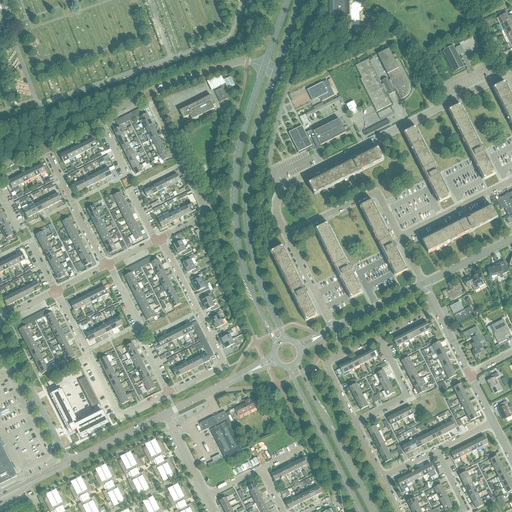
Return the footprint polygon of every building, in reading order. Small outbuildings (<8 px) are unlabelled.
[(349,6),(348,0),(329,0),(330,7),(332,7),(332,9),(330,9),(330,15),(332,15),(347,15),(349,15),(349,9),(350,9),(351,25),(359,24),(359,12),(363,7),(355,0),(350,6),(349,6)] [(497,18),(500,24),(511,17),(511,14),(508,17),(505,12),(499,15),(500,16),(497,18)] [(511,17),(500,24),(503,30),(511,25),(511,23),(511,21),(511,17)] [(511,25),(503,30),(506,36),(511,33),(511,25)] [(442,51),(453,73),(464,67),(458,55),(459,55),(465,52),(461,45),(456,48),(455,49),(453,46),(442,51)] [(360,79),(377,112),(391,104),(385,92),(386,92),(387,93),(388,93),(390,93),(392,92),(393,91),(394,89),(394,88),(400,100),(404,98),(407,96),(409,93),(411,89),(411,85),(410,81),(396,54),(392,55),(389,49),(378,54),(390,80),(389,81),(388,78),(382,81),(383,84),(382,85),(369,59),(355,66),(362,79),(360,79)] [(228,89),(235,86),(230,77),(224,81),(221,75),(207,82),(211,90),(225,84),(228,89)] [(307,90),(312,101),(320,97),(322,102),(334,95),(327,80),(307,90)] [(511,97),(504,82),(493,88),(511,125),(511,97)] [(214,92),(220,103),(228,99),(222,88),(214,92)] [(213,106),(216,105),(211,95),(196,103),(196,101),(193,102),(194,104),(180,111),(183,119),(190,115),(192,120),(215,109),(213,106)] [(354,100),(347,104),(352,115),(360,111),(354,100)] [(495,175),(460,105),(449,111),(471,155),(484,180),(495,175)] [(140,124),(141,124),(150,119),(147,114),(145,115),(144,113),(141,114),(138,116),(139,118),(140,117),(142,120),(139,121),(140,124)] [(304,125),(309,123),(306,114),(300,116),(304,125)] [(144,129),(146,128),(153,125),(150,119),(141,124),(144,129)] [(302,126),(289,133),(298,152),(311,146),(311,147),(312,148),(313,149),(314,149),(315,149),(318,148),(318,149),(317,147),(320,145),(320,146),(346,133),(339,119),(314,132),(313,129),(306,133),(302,126)] [(363,130),(366,136),(392,125),(389,119),(363,130)] [(146,128),(149,134),(155,130),(153,125),(146,128)] [(114,130),(117,136),(125,131),(123,126),(114,130)] [(404,133),(428,180),(439,203),(450,197),(415,128),(404,133)] [(149,134),(152,139),(158,136),(155,130),(149,134)] [(117,136),(119,142),(126,138),(124,135),(127,134),(125,131),(117,136)] [(152,146),(154,145),(161,141),(158,136),(152,139),(153,142),(151,143),(152,146)] [(119,142),(122,147),(129,144),(126,138),(119,142)] [(93,139),(88,142),(91,149),(93,152),(96,150),(95,148),(94,149),(94,147),(97,146),(93,139)] [(154,145),(157,150),(164,147),(161,141),(154,145)] [(88,142),(82,144),(86,152),(91,149),(88,142)] [(82,144),(76,147),(80,154),(86,152),(82,144)] [(122,147),(125,153),(131,149),(129,144),(122,147)] [(76,147),(71,150),(75,157),(80,154),(76,147)] [(155,151),(157,157),(167,152),(164,147),(157,150),(155,151)] [(125,153),(128,158),(137,154),(134,148),(131,149),(125,153)] [(378,148),(315,180),(308,184),(314,195),(384,159),(378,148)] [(71,150),(65,153),(69,160),(75,157),(71,150)] [(154,158),(151,160),(152,162),(154,161),(154,162),(159,160),(161,158),(164,163),(166,162),(165,160),(169,158),(167,152),(157,157),(154,158)] [(69,160),(65,153),(60,156),(63,163),(69,160)] [(128,158),(131,163),(137,160),(136,158),(138,156),(137,154),(128,158)] [(131,163),(133,169),(140,166),(137,160),(131,163)] [(140,166),(133,169),(136,175),(142,171),(141,169),(144,168),(143,167),(147,165),(150,163),(149,161),(145,163),(146,163),(140,166)] [(42,164),(36,167),(40,175),(46,172),(42,164)] [(36,167),(31,170),(35,177),(40,175),(36,167)] [(108,168),(102,171),(106,178),(112,175),(108,168)] [(31,170),(25,173),(29,180),(35,177),(31,170)] [(102,171),(97,174),(100,181),(106,178),(102,171)] [(25,173),(20,176),(24,183),(29,180),(25,173)] [(97,174),(91,176),(95,184),(100,181),(97,174)] [(177,174),(172,177),(176,186),(179,184),(178,182),(180,180),(177,174)] [(20,176),(14,179),(18,186),(24,183),(20,176)] [(91,176),(86,179),(89,186),(95,184),(91,176)] [(129,177),(123,179),(126,187),(132,185),(129,177)] [(172,177),(166,179),(169,186),(171,189),(176,186),(172,177)] [(11,180),(9,181),(12,189),(14,192),(19,189),(18,186),(15,180),(14,179),(11,180)] [(86,179),(80,182),(84,189),(89,186),(86,179)] [(166,179),(161,182),(164,189),(169,186),(166,179)] [(84,189),(80,182),(79,180),(74,183),(75,185),(78,192),(84,189)] [(161,182),(155,185),(158,192),(164,189),(161,182)] [(155,185),(150,188),(153,194),(158,192),(155,185)] [(153,194),(150,188),(144,191),(147,197),(150,196),(152,198),(154,197),(153,194)] [(511,191),(498,199),(499,199),(496,201),(499,207),(502,205),(505,211),(509,209),(511,215),(505,219),(508,225),(511,222),(511,191)] [(53,193),(50,195),(51,197),(55,204),(61,201),(64,199),(62,196),(59,198),(56,192),(53,193)] [(113,196),(116,202),(123,198),(121,192),(113,196)] [(51,197),(46,199),(49,207),(55,204),(51,197)] [(116,202),(119,207),(126,204),(123,198),(116,202)] [(46,199),(40,202),(44,209),(49,207),(46,199)] [(360,207),(384,253),(396,276),(407,271),(371,201),(360,207)] [(40,202),(35,205),(38,212),(44,209),(40,202)] [(192,203),(187,206),(190,213),(196,210),(192,203)] [(119,207),(122,213),(129,209),(126,204),(119,207)] [(35,205),(29,208),(33,215),(38,212),(35,205)] [(94,206),(87,209),(90,215),(97,212),(102,209),(100,207),(96,209),(94,206)] [(187,206),(181,209),(184,216),(190,213),(187,206)] [(422,242),(428,253),(497,218),(492,206),(422,242)] [(33,215),(29,208),(23,211),(27,218),(33,215)] [(122,213),(125,218),(132,215),(129,209),(122,213)] [(181,209),(176,211),(179,218),(184,216),(181,209)] [(176,211),(170,214),(173,221),(179,218),(176,211)] [(90,215),(93,221),(100,217),(97,212),(90,215)] [(168,224),(164,217),(163,214),(157,217),(162,227),(168,224)] [(170,214),(164,217),(168,224),(173,221),(170,214)] [(125,218),(127,224),(135,220),(132,215),(125,218)] [(93,221),(95,226),(103,223),(100,217),(93,221)] [(62,222),(65,228),(72,224),(70,218),(62,222)] [(127,224),(130,229),(137,226),(135,220),(127,224)] [(95,226),(98,232),(105,228),(103,223),(95,226)] [(0,228),(3,233),(10,229),(8,224),(0,228)] [(65,228),(68,233),(75,229),(72,224),(65,228)] [(316,229),(351,299),(362,293),(327,224),(316,229)] [(130,229),(133,235),(140,231),(137,226),(130,229)] [(98,232),(101,237),(108,234),(105,228),(98,232)] [(10,229),(3,233),(6,239),(8,242),(11,240),(10,237),(13,235),(10,229)] [(68,233),(71,239),(78,235),(75,229),(68,233)] [(140,231),(133,235),(136,241),(143,237),(140,231)] [(43,232),(36,235),(39,241),(46,237),(43,232)] [(101,237),(104,243),(111,239),(108,234),(101,237)] [(71,239),(74,244),(81,241),(78,235),(71,239)] [(39,241),(42,247),(49,243),(46,237),(39,241)] [(185,241),(184,240),(182,237),(176,240),(177,243),(174,245),(176,250),(184,246),(187,244),(185,241)] [(104,243),(107,248),(114,245),(111,239),(104,243)] [(74,244),(76,250),(84,246),(81,241),(74,244)] [(42,247),(44,252),(52,248),(49,243),(42,247)] [(114,245),(107,248),(110,254),(117,250),(114,245)] [(76,250),(79,255),(86,252),(84,246),(76,250)] [(184,246),(176,250),(179,255),(182,253),(183,256),(191,252),(190,249),(186,251),(184,246)] [(271,252),(306,321),(317,316),(282,246),(271,252)] [(44,252),(47,258),(54,254),(52,248),(44,252)] [(22,252),(16,255),(20,263),(26,260),(22,252)] [(79,255),(82,261),(89,257),(86,252),(79,255)] [(47,258),(50,263),(57,259),(54,254),(47,258)] [(16,255),(11,258),(14,265),(20,263),(16,255)] [(187,261),(183,263),(186,268),(193,264),(191,260),(194,258),(192,255),(186,259),(187,261)] [(89,257),(82,261),(85,267),(92,263),(89,257)] [(11,258),(5,261),(9,268),(14,265),(11,258)] [(50,263),(53,269),(60,265),(57,259),(50,263)] [(151,263),(154,269),(161,265),(158,259),(151,263)] [(5,261),(0,263),(0,264),(3,271),(9,268),(5,261)] [(488,268),(489,277),(502,274),(502,275),(509,272),(504,261),(490,268),(488,268)] [(60,265),(53,269),(56,274),(63,271),(65,269),(62,264),(60,265)] [(193,264),(186,268),(188,273),(192,271),(194,274),(200,271),(199,268),(196,269),(193,264)] [(154,269),(157,274),(164,270),(161,265),(154,269)] [(63,271),(56,274),(59,280),(67,276),(66,273),(67,273),(65,269),(63,271)] [(157,274),(160,280),(167,276),(164,270),(157,274)] [(125,276),(128,282),(135,278),(132,273),(125,276)] [(192,282),(195,287),(205,282),(202,274),(194,277),(196,280),(192,282)] [(463,280),(467,288),(474,284),(476,289),(479,287),(479,286),(485,283),(486,285),(480,274),(477,275),(473,276),(474,278),(472,279),(470,277),(463,280)] [(160,280),(162,285),(170,282),(167,276),(160,280)] [(128,282),(130,287),(138,284),(135,278),(128,282)] [(205,282),(195,287),(197,292),(201,290),(202,293),(209,289),(208,286),(209,286),(206,281),(205,282)] [(37,282),(31,285),(35,292),(41,289),(37,282)] [(162,285),(165,291),(172,287),(170,282),(162,285)] [(23,289),(20,290),(24,297),(29,295),(26,287),(24,284),(21,286),(23,289)] [(130,287),(133,293),(140,289),(138,284),(130,287)] [(461,295),(463,294),(462,291),(461,292),(461,291),(462,290),(459,284),(452,287),(453,289),(448,291),(447,289),(442,292),(445,299),(449,297),(449,298),(448,298),(450,301),(461,296),(461,295)] [(31,285),(26,287),(29,295),(35,292),(31,285)] [(104,287),(98,289),(102,297),(108,294),(104,287)] [(165,291),(168,296),(175,293),(172,287),(165,291)] [(98,289),(93,292),(97,300),(102,297),(98,289)] [(133,293),(136,299),(143,295),(140,289),(133,293)] [(376,291),(378,297),(384,295),(381,289),(376,291)] [(20,290),(15,293),(18,300),(24,297),(20,290)] [(93,292),(87,295),(91,302),(97,300),(93,292)] [(15,293),(9,296),(13,303),(18,300),(15,293)] [(168,296),(171,302),(178,298),(175,293),(168,296)] [(204,299),(202,301),(204,305),(212,302),(216,300),(213,295),(212,295),(211,293),(203,297),(204,299)] [(87,295),(82,298),(85,305),(91,302),(87,295)] [(136,299),(139,304),(146,300),(143,295),(136,299)] [(13,303),(9,296),(3,299),(7,306),(13,303)] [(82,298),(76,301),(80,308),(85,305),(82,298)] [(178,298),(171,302),(174,308),(181,304),(178,298)] [(139,304),(142,310),(149,306),(146,300),(139,304)] [(80,308),(76,301),(71,304),(74,311),(80,308)] [(212,302),(204,305),(207,310),(211,308),(212,311),(219,308),(217,305),(215,306),(212,302)] [(460,302),(450,307),(454,315),(455,316),(454,316),(455,317),(456,318),(455,319),(457,319),(456,320),(457,320),(457,321),(457,322),(459,321),(460,323),(471,317),(475,315),(471,307),(469,308),(464,310),(460,302)] [(142,310),(144,315),(152,311),(149,306),(142,310)] [(48,322),(55,318),(53,313),(50,314),(47,309),(45,310),(47,315),(45,316),(48,322)] [(152,311),(144,315),(147,321),(148,320),(153,318),(157,316),(156,313),(155,314),(153,311),(152,311)] [(211,319),(214,324),(222,320),(219,315),(222,314),(220,311),(214,314),(216,317),(211,319)] [(120,317),(114,320),(118,327),(123,324),(120,317)] [(48,322),(51,328),(58,324),(55,318),(48,322)] [(222,320),(214,324),(216,329),(219,328),(220,330),(228,326),(224,319),(222,320)] [(489,326),(498,344),(507,340),(505,337),(510,334),(503,319),(489,326)] [(114,320),(108,323),(112,330),(118,327),(114,320)] [(426,322),(421,325),(424,332),(430,329),(426,322)] [(108,323),(103,326),(106,333),(112,330),(108,323)] [(194,330),(193,327),(191,324),(191,323),(185,326),(189,333),(190,337),(193,336),(191,332),(194,330)] [(51,328),(54,333),(61,329),(58,324),(51,328)] [(421,325),(415,328),(419,335),(424,332),(421,325)] [(19,330),(22,335),(29,332),(26,326),(19,330)] [(103,326),(97,328),(101,336),(106,333),(103,326)] [(185,326),(179,329),(183,336),(189,333),(185,326)] [(484,341),(478,330),(476,327),(463,333),(467,341),(472,338),(474,343),(471,344),(475,351),(473,352),(475,356),(481,353),(480,350),(483,349),(480,343),(484,341)] [(97,328),(92,331),(95,339),(101,336),(97,328)] [(415,328),(410,331),(413,338),(419,335),(415,328)] [(54,333),(57,339),(64,335),(61,329),(54,333)] [(179,329),(174,332),(177,339),(183,336),(179,329)] [(221,339),(224,344),(232,339),(231,337),(234,335),(232,330),(225,334),(226,336),(221,339)] [(95,339),(92,331),(86,334),(90,341),(95,339)] [(410,331),(404,334),(408,341),(413,338),(410,331)] [(22,335),(25,341),(32,337),(29,332),(22,335)] [(174,332),(168,334),(172,342),(177,339),(174,332)] [(168,334),(163,337),(166,344),(172,342),(168,334)] [(404,334),(399,336),(402,344),(408,341),(404,334)] [(57,339),(59,344),(67,340),(64,335),(57,339)] [(402,344),(399,336),(393,339),(397,346),(402,344)] [(25,341),(28,346),(35,343),(32,337),(25,341)] [(159,345),(155,347),(156,350),(161,347),(162,350),(168,347),(166,344),(163,337),(157,340),(159,345)] [(232,339),(224,344),(226,348),(231,346),(232,349),(239,345),(236,338),(232,339)] [(59,344),(62,350),(70,346),(67,340),(59,344)] [(432,346),(435,351),(442,348),(439,342),(440,342),(439,342),(432,346)] [(28,346),(30,352),(38,348),(35,343),(28,346)] [(126,347),(128,353),(136,349),(133,343),(126,347)] [(63,352),(65,355),(72,352),(70,346),(62,350),(61,351),(62,353),(63,352)] [(30,352),(33,358),(40,354),(38,348),(30,352)] [(436,354),(438,357),(445,353),(442,348),(435,351),(430,354),(431,355),(433,355),(434,355),(436,354)] [(128,353),(131,358),(138,355),(136,349),(128,353)] [(372,350),(367,352),(371,360),(373,358),(374,360),(377,359),(376,357),(373,349),(372,350)] [(72,352),(65,355),(68,361),(75,357),(72,352)] [(170,352),(165,355),(160,357),(162,360),(166,358),(172,355),(170,352)] [(367,352),(361,355),(365,363),(371,360),(367,352)] [(206,353),(200,356),(204,363),(210,360),(209,359),(214,356),(213,353),(207,356),(206,353)] [(439,359),(440,362),(448,359),(445,353),(438,357),(435,358),(436,360),(439,359)] [(33,358),(36,363),(43,359),(40,354),(33,358)] [(131,358),(134,364),(141,360),(138,355),(131,358)] [(361,355),(356,358),(359,365),(365,363),(361,355)] [(200,356),(195,359),(198,366),(204,363),(200,356)] [(99,360),(102,366),(109,362),(106,357),(99,360)] [(401,361),(404,367),(411,363),(409,357),(401,361)] [(356,358),(350,361),(354,368),(359,365),(356,358)] [(36,363),(39,369),(46,365),(43,359),(36,363)] [(195,359),(189,362),(193,369),(198,366),(195,359)] [(440,362),(443,368),(451,364),(448,359),(440,362)] [(134,364),(137,369),(144,366),(141,360),(134,364)] [(350,361),(345,364),(348,371),(354,368),(350,361)] [(102,366),(105,371),(112,368),(109,362),(102,366)] [(189,362),(184,365),(187,372),(193,369),(189,362)] [(404,367),(407,372),(414,369),(411,363),(404,367)] [(348,371),(345,364),(339,366),(343,374),(348,371)] [(445,370),(446,373),(453,370),(451,364),(443,368),(441,369),(442,372),(445,370)] [(46,365),(39,369),(42,374),(49,371),(46,365)] [(184,365),(178,367),(182,375),(187,372),(184,365)] [(137,369),(133,371),(135,374),(138,372),(140,375),(147,371),(144,366),(137,369)] [(182,375),(178,367),(172,370),(176,377),(182,375)] [(105,371),(108,377),(115,373),(112,368),(105,371)] [(407,372),(410,378),(417,374),(414,369),(407,372)] [(376,374),(379,380),(386,376),(383,370),(376,374)] [(453,370),(446,373),(449,379),(456,375),(453,370)] [(140,375),(142,380),(150,377),(147,371),(140,375)] [(108,377),(110,383),(118,379),(115,373),(108,377)] [(495,379),(499,376),(497,373),(491,376),(492,380),(487,382),(493,394),(500,390),(495,379)] [(410,378),(413,383),(420,380),(417,374),(410,378)] [(379,380),(382,385),(389,382),(386,376),(379,380)] [(85,377),(78,381),(91,406),(98,402),(85,377)] [(142,380),(145,386),(152,382),(150,377),(142,380)] [(420,380),(413,383),(415,389),(423,385),(426,384),(423,378),(420,380)] [(110,383),(113,388),(120,384),(118,379),(110,383)] [(152,382),(145,386),(148,392),(155,388),(152,382)] [(383,388),(384,391),(392,387),(389,382),(382,385),(379,387),(380,389),(383,388)] [(113,388),(116,394),(123,390),(120,384),(113,388)] [(350,388),(352,393),(360,389),(357,384),(349,387),(349,388),(350,388)] [(453,388),(456,393),(463,390),(461,384),(453,388)] [(423,385),(415,389),(418,395),(426,391),(423,385)] [(392,387),(384,391),(387,396),(395,393),(392,387)] [(352,393),(355,399),(362,395),(360,389),(352,393)] [(60,390),(52,394),(70,431),(72,430),(73,432),(77,430),(79,436),(108,422),(103,412),(78,424),(60,390)] [(116,394),(119,399),(126,395),(123,390),(116,394)] [(456,393),(459,399),(466,395),(463,390),(456,393)] [(126,395),(119,399),(122,405),(129,401),(126,395)] [(355,399),(358,404),(365,400),(362,395),(355,399)] [(459,399),(462,404),(469,401),(466,395),(459,399)] [(246,403),(234,409),(235,411),(238,417),(259,407),(254,398),(250,401),(250,402),(247,403),(246,403)] [(365,400),(358,404),(361,410),(368,406),(365,400)] [(462,404),(465,410),(472,406),(469,401),(462,404)] [(500,408),(498,410),(503,421),(505,420),(506,420),(507,422),(511,419),(511,417),(511,416),(510,417),(505,406),(508,405),(506,401),(499,405),(500,408)] [(465,410),(467,415),(475,412),(472,406),(465,410)] [(410,407),(404,410),(408,417),(414,414),(410,407)] [(226,413),(228,418),(232,425),(230,426),(239,445),(244,443),(234,423),(235,423),(230,413),(235,411),(234,409),(229,411),(229,412),(227,413),(226,413)] [(404,410),(399,412),(402,420),(408,417),(404,410)] [(228,418),(226,413),(225,411),(214,416),(214,417),(191,429),(194,435),(210,427),(226,459),(242,450),(239,445),(230,426),(232,425),(228,418)] [(399,412),(393,415),(397,422),(402,420),(399,412)] [(475,412),(467,415),(470,421),(478,417),(477,417),(475,412)] [(397,422),(393,415),(387,418),(391,425),(397,422)] [(451,422),(446,424),(450,431),(456,429),(455,428),(458,426),(453,417),(450,419),(451,422)] [(446,424),(441,427),(444,434),(450,431),(446,424)] [(368,430),(371,435),(378,431),(375,426),(368,429),(368,430)] [(441,427),(435,430),(439,437),(444,434),(441,427)] [(435,430),(430,433),(433,440),(439,437),(435,430)] [(371,435),(374,441),(381,437),(378,431),(371,435)] [(430,433),(424,435),(428,443),(433,440),(430,433)] [(424,435),(419,438),(422,445),(428,443),(424,435)] [(484,436),(479,439),(482,447),(488,444),(484,436)] [(374,441),(377,446),(384,442),(381,437),(374,441)] [(411,442),(408,444),(411,451),(417,448),(413,441),(412,438),(409,439),(411,442)] [(419,438),(413,441),(417,448),(422,445),(419,438)] [(479,439),(473,442),(477,449),(482,447),(479,439)] [(49,496),(44,499),(50,511),(51,511),(56,510),(57,511),(81,511),(96,511),(96,510),(101,507),(95,496),(89,499),(87,494),(92,491),(89,485),(97,481),(100,487),(106,485),(108,489),(102,492),(108,503),(113,501),(115,505),(122,501),(121,500),(126,497),(123,491),(131,487),(134,493),(139,491),(140,492),(147,489),(145,485),(150,482),(144,471),(139,474),(137,469),(142,466),(139,460),(147,456),(150,462),(155,460),(157,464),(152,467),(158,478),(163,476),(165,480),(172,476),(171,474),(176,472),(169,458),(164,461),(161,456),(167,454),(160,440),(155,443),(154,441),(147,444),(148,446),(143,449),(146,455),(138,459),(135,452),(130,455),(129,453),(122,457),(123,459),(118,461),(125,475),(130,472),(133,477),(127,479),(130,485),(123,489),(120,483),(114,486),(112,481),(117,479),(110,465),(107,466),(105,468),(104,466),(97,469),(98,471),(93,474),(96,480),(89,484),(86,478),(80,480),(80,478),(73,482),(73,484),(71,485),(68,486),(75,500),(81,497),(83,502),(78,504),(81,510),(77,511),(71,511),(70,508),(65,511),(62,506),(68,504),(61,490),(58,492),(56,493),(55,491),(48,494),(49,496)] [(0,484),(17,476),(0,441),(0,484)] [(377,446),(379,452),(387,448),(384,442),(377,446)] [(473,442),(468,445),(471,452),(477,449),(473,442)] [(411,451),(408,444),(402,447),(406,454),(411,451)] [(468,445),(462,448),(466,455),(471,452),(468,445)] [(379,452),(382,457),(389,453),(387,448),(379,452)] [(462,448),(456,450),(460,458),(466,455),(462,448)] [(460,458),(456,450),(451,453),(454,461),(460,458)] [(389,453),(382,457),(385,463),(392,459),(389,453)] [(490,460),(493,465),(500,462),(497,456),(490,460)] [(304,458),(298,461),(302,467),(307,465),(304,458)] [(298,461),(293,464),(296,470),(302,467),(298,461)] [(493,465),(495,471),(503,467),(500,462),(493,465)] [(293,464),(288,466),(291,473),(296,470),(293,464)] [(430,464),(425,467),(428,474),(430,477),(436,475),(430,464)] [(288,466),(282,469),(286,475),(291,473),(288,466)] [(425,467),(419,469),(423,477),(428,474),(425,467)] [(495,471),(498,476),(506,473),(503,467),(495,471)] [(282,469),(277,472),(280,478),(286,475),(282,469)] [(419,469),(414,472),(417,479),(423,477),(419,469)] [(280,478),(277,472),(271,474),(275,481),(280,478)] [(414,472),(408,475),(412,482),(417,479),(414,472)] [(459,475),(462,481),(469,477),(466,472),(459,475)] [(498,476),(501,482),(508,478),(506,473),(498,476)] [(408,475),(403,478),(406,485),(412,482),(408,475)] [(462,481),(465,486),(472,483),(469,477),(462,481)] [(403,478),(397,481),(400,488),(402,490),(403,493),(406,491),(404,489),(406,488),(407,488),(406,485),(403,478)] [(501,482),(504,488),(511,484),(508,478),(501,482)] [(247,487),(250,492),(257,489),(254,483),(247,487)] [(465,486),(468,492),(475,488),(472,483),(465,486)] [(434,488),(437,494),(444,490),(441,484),(434,488)] [(196,511),(192,503),(186,506),(184,501),(189,498),(182,485),(177,487),(176,485),(169,489),(171,493),(166,495),(172,507),(178,504),(180,509),(174,511),(162,511),(165,511),(159,499),(154,502),(152,498),(145,501),(146,503),(140,506),(143,511),(134,511),(133,510),(128,511),(127,511),(127,510),(123,511),(196,511)] [(318,486),(313,489),(316,496),(321,493),(318,486)] [(468,492),(470,498),(478,494),(475,488),(468,492)] [(250,492),(253,497),(259,494),(257,489),(250,492)] [(313,489),(307,492),(311,498),(316,496),(313,489)] [(437,494),(439,499),(447,496),(444,490),(437,494)] [(307,492),(302,495),(305,501),(311,498),(307,492)] [(253,497),(256,503),(262,499),(259,494),(253,497)] [(470,498),(473,503),(481,499),(478,494),(470,498)] [(302,495),(297,497),(300,504),(305,501),(302,495)] [(439,499),(442,505),(449,501),(447,496),(439,499)] [(219,501),(222,506),(229,503),(226,497),(219,501)] [(297,497),(291,500),(295,506),(300,504),(297,497)] [(408,502),(410,507),(417,504),(415,498),(407,502),(408,502)] [(256,503),(258,508),(265,505),(262,499),(256,503)] [(481,499),(473,503),(476,509),(483,505),(481,499)] [(295,506),(291,500),(286,503),(289,509),(295,506)] [(449,501),(442,505),(445,511),(452,507),(449,501)] [(222,506),(225,511),(231,508),(229,503),(222,506)]
